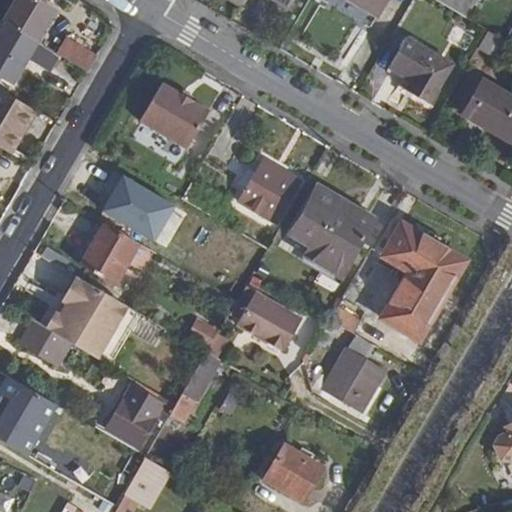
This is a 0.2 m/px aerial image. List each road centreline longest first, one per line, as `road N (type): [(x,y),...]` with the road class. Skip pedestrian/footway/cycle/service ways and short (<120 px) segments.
road 1 (residential): [(149,8),(511,219)]
road 2 (residential): [(149,8),(0,265)]
road 3 (residential): [(511,309),(392,511)]
